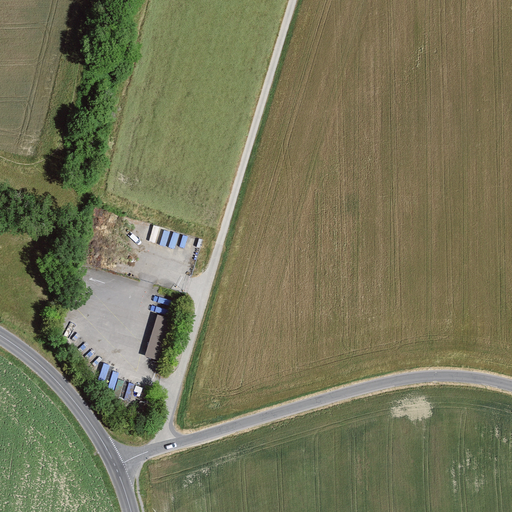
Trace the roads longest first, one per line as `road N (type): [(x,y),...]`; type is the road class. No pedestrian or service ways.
road 1 (unclassified): [(158,449),(293,0)]
road 2 (unclassified): [(158,449),(393,382),(466,375),(511,387)]
road 3 (tertiary): [(0,335),(62,386),(117,467)]
